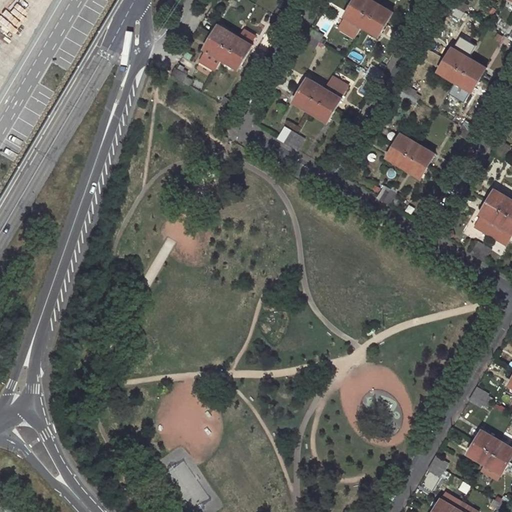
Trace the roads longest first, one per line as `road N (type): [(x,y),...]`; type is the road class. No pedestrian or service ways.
road 1 (tertiary): [(22,387),(131,55),(134,9)]
road 2 (residential): [(312,0),(234,129),(332,186)]
road 3 (tertiary): [(134,9),(101,50),(0,227)]
road 4 (residential): [(511,309),(389,511)]
road 5 (residential): [(332,186),(442,0)]
road 6 (residential): [(511,96),(427,243)]
